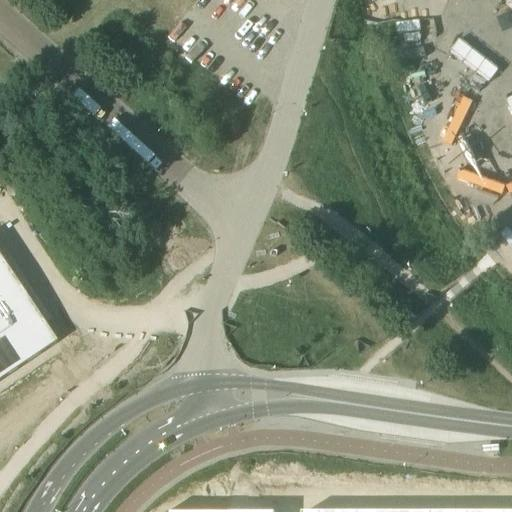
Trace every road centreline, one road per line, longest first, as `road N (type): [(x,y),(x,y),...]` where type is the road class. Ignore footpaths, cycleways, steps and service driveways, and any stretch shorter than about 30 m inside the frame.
road 1 (unclassified): [(241,227),(0,13)]
road 2 (unclassified): [(321,0),(283,130),(241,227)]
road 3 (secondary): [(199,384),(150,400),(108,427),(41,511)]
road 4 (secondary): [(339,403),(511,425)]
road 5 (unclassified): [(241,227),(201,333),(199,384)]
road 6 (secondary): [(93,511),(138,461),(207,421)]
road 7 (secondary): [(339,403),(274,386),(199,384)]
road 8 (secondary): [(207,421),(339,403)]
